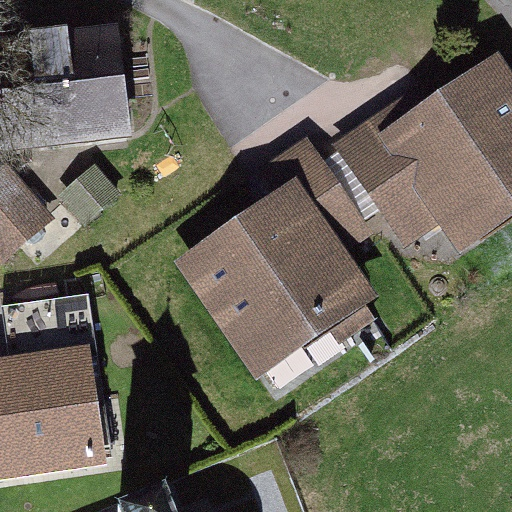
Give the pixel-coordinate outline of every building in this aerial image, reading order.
[(118,41),(0,53),(0,103),(7,165),(130,151),(118,41)] [(377,123),(334,153),(406,255),(437,233),(461,266),(511,230),(511,88),(495,64),(389,139),(377,123)] [(345,262),(375,241),(309,146),(259,182),(275,205),(176,274),(259,392),(378,310),(345,262)] [(18,171),(0,186),(0,267),(6,275),(64,224),(18,171)] [(108,177),(73,201),(94,231),(129,207),(108,177)] [(85,291),(3,303),(10,353),(92,341),(85,291)] [(83,370),(0,377),(0,486),(92,479),(83,370)] [(201,511),(197,497),(152,511),(201,511)]
